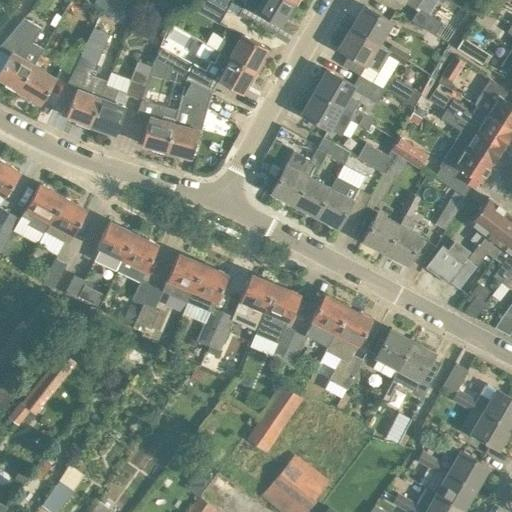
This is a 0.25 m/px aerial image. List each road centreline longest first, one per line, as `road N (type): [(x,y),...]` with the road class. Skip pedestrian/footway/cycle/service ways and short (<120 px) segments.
road 1 (residential): [(511,358),(220,201)]
road 2 (residential): [(220,201),(136,178),(0,118)]
road 3 (residential): [(220,201),(334,0)]
